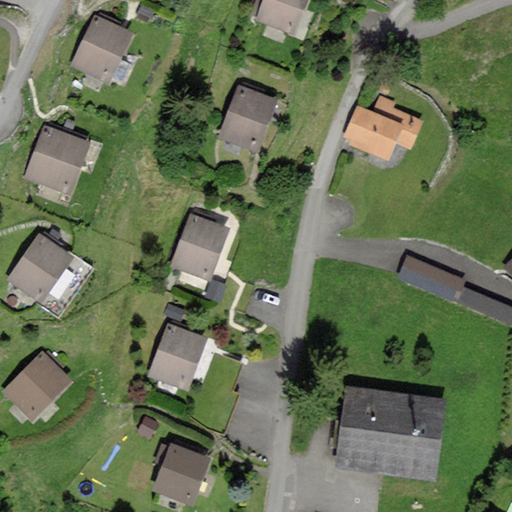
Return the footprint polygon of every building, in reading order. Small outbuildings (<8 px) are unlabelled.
[(262,0),(256,18),(296,33),(307,0),(262,0)] [(75,61),(108,78),(131,33),(98,16),(75,61)] [(221,136),(255,149),(276,99),(242,86),(221,136)] [(410,144),(419,121),(390,109),(393,102),(382,98),(375,114),(359,107),(347,137),(389,154),(395,138),(410,144)] [(28,175),(69,190),(88,140),(47,125),(28,175)] [(178,262),(209,274),(226,229),(195,217),(178,262)] [(8,283),(35,304),(72,257),(44,235),(8,283)] [(464,278),(410,256),(402,276),(511,322),(511,307),(461,286),(464,278)] [(170,327),(151,376),(185,389),(203,340),(170,327)] [(7,388),(35,416),(71,380),(43,353),(7,388)] [(456,403),(354,388),(342,468),(444,483),(456,403)] [(158,496),(189,507),(206,456),(175,446),(158,496)]
